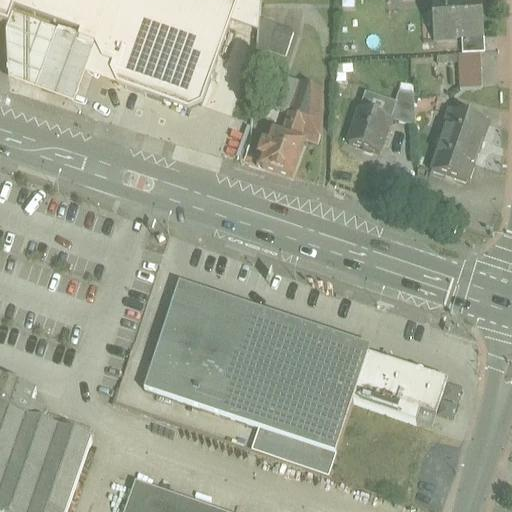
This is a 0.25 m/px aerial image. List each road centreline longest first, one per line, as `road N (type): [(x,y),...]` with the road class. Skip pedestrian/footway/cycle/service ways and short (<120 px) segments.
road 1 (secondary): [(0,135),(511,305)]
road 2 (tertiary): [(511,364),(463,511)]
